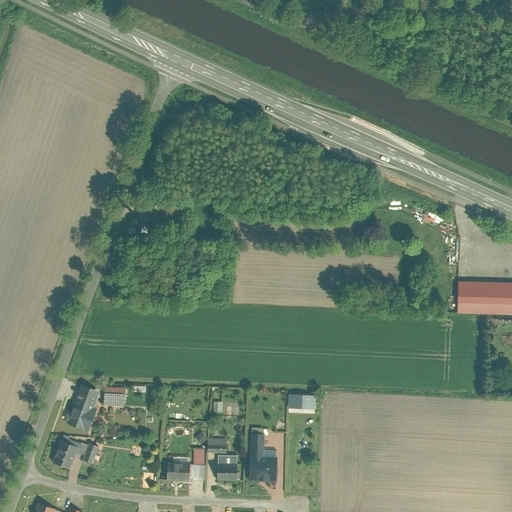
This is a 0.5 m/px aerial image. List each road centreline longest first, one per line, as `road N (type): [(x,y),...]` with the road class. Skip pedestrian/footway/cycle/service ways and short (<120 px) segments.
road 1 (residential): [(14,471),(177,57)]
road 2 (primary): [(177,57),(511,207)]
road 3 (residential): [(285,499),(88,488),(14,471)]
road 4 (residential): [(254,0),(298,22),(354,12),(511,9)]
road 5 (primary): [(52,0),(177,57)]
